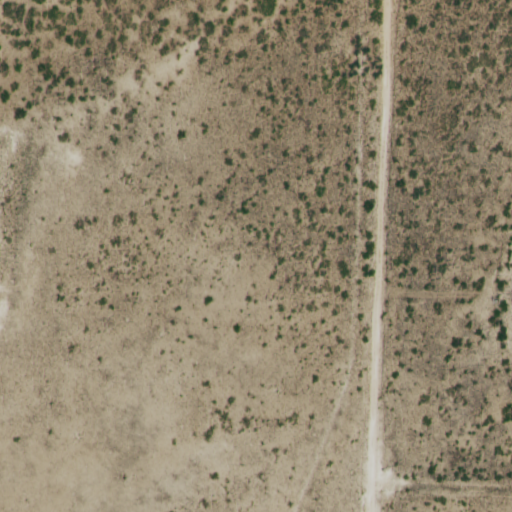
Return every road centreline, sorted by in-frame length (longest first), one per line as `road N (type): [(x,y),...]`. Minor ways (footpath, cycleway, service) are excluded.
road 1 (residential): [(338,0),(346,511)]
road 2 (residential): [(346,480),(511,476)]
